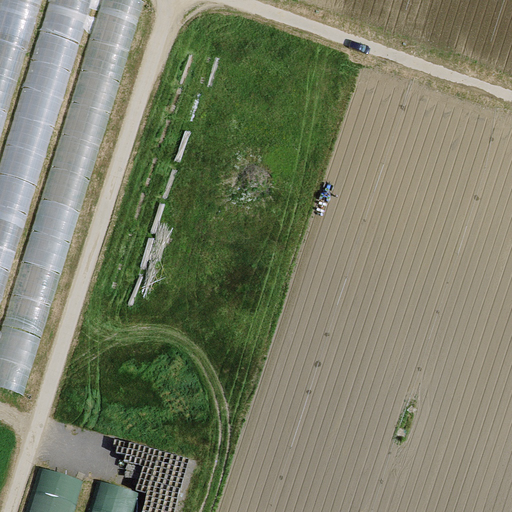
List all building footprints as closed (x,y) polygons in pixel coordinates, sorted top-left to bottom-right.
[(9,0),(43,10),(46,0),(9,0)] [(81,65),(95,0),(57,0),(47,42),(67,47),(64,61),(81,65)] [(119,102),(150,0),(110,0),(86,80),(110,87),(107,98),(119,102)] [(0,366),(0,382),(31,391),(57,295),(41,291),(33,318),(14,313),(0,366)] [(39,464),(26,511),(74,511),(84,476),(39,464)] [(135,511),(141,490),(96,479),(87,511),(135,511)]
